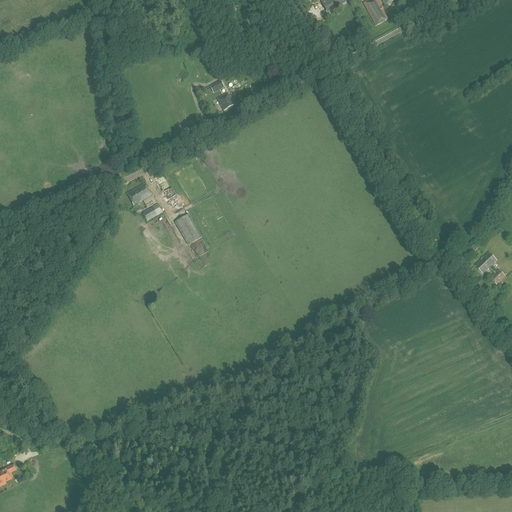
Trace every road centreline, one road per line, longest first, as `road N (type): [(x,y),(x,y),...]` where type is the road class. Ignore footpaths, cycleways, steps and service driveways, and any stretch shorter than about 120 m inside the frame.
road 1 (tertiary): [(0,235),(126,181),(452,0)]
road 2 (track): [(511,343),(447,264),(291,0)]
road 3 (track): [(126,181),(0,373)]
road 4 (track): [(126,181),(98,0)]
road 5 (track): [(262,369),(233,436),(217,511)]
